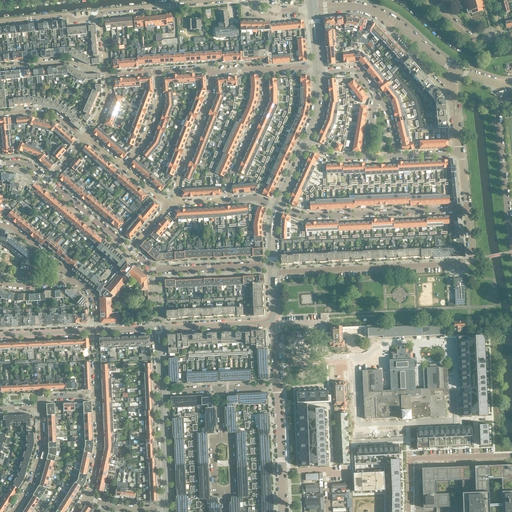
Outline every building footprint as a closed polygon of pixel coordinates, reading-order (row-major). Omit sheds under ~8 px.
[(464,0),(465,2),(464,2),(464,3),(465,2),(465,4),(465,5),(466,7),(466,8),(467,10),(466,10),(468,14),(471,13),(471,14),(474,13),(481,11),(484,10),(484,9),(488,8),(486,4),(486,2),(485,2),(484,0),(464,0)] [(506,0),(498,0),(500,3),(501,8),(508,7),(507,3),(507,1),(506,0)] [(227,12),(220,13),(221,24),(217,24),(217,27),(216,28),(217,38),(230,37),(230,40),(234,40),(237,39),(236,36),(237,36),(236,26),(229,27),(227,12)] [(156,16),(145,17),(145,18),(145,25),(146,28),(146,29),(149,32),(154,28),(154,27),(157,27),(156,16)] [(352,28),(353,16),(351,16),(344,17),(345,29),(345,31),(347,31),(347,29),(349,29),(350,31),(352,31),(352,28)] [(358,29),(360,18),(353,16),(352,28),(358,29)] [(336,25),(335,17),(324,19),(324,26),(325,31),(334,30),(334,28),(336,27),(336,25)] [(344,17),(335,17),(336,25),(336,27),(336,29),(345,29),(344,17)] [(193,20),(192,20),(188,20),(189,30),(199,29),(199,32),(201,31),(201,18),(193,18),(193,20)] [(372,22),(372,21),(370,21),(370,20),(360,18),(358,29),(355,42),(359,43),(361,38),(363,35),(367,29),(372,22)] [(376,25),(372,22),(367,29),(370,33),(371,31),(375,35),(382,29),(379,26),(379,27),(376,25)] [(380,40),(387,34),(382,29),(375,35),(376,36),(380,40)] [(325,31),(325,40),(326,40),(336,39),(335,30),(334,30),(325,31)] [(91,38),(91,40),(89,40),(89,42),(91,42),(91,41),(97,40),(97,33),(91,33),(92,38),(91,38)] [(384,45),(391,38),(387,34),(380,40),(381,42),(377,46),(379,49),(384,45)] [(376,36),(370,42),(374,46),(380,40),(376,36)] [(388,49),(395,43),(391,38),(384,45),(379,49),(381,51),(386,47),(385,46),(388,49)] [(326,40),(325,40),(326,48),(334,47),(336,47),(336,45),(340,44),(339,39),(336,39),(326,40)] [(92,47),(87,47),(87,49),(90,49),(92,48),(98,48),(97,40),(91,41),(91,42),(92,42),(93,45),(92,45),(92,47)] [(393,54),(400,47),(395,43),(388,49),(390,51),(389,52),(389,51),(385,55),(387,58),(393,54)] [(403,51),(400,47),(393,54),(387,58),(389,60),(395,56),(396,57),(395,57),(396,58),(403,51)] [(70,55),(75,57),(78,51),(74,49),(73,49),(72,49),(72,51),(69,51),(70,55)] [(80,60),(83,53),(84,54),(85,52),(81,50),(80,52),(78,51),(75,57),(80,60)] [(396,58),(395,59),(398,63),(400,62),(404,58),(407,55),(403,51),(396,58)] [(356,56),(355,56),(355,62),(359,62),(366,57),(361,52),(356,56)] [(83,53),(80,60),(85,62),(88,56),(84,54),(83,53)] [(90,63),(89,65),(92,64),(100,64),(99,59),(99,55),(96,56),(96,59),(92,59),(92,60),(92,62),(90,63)] [(390,71),(392,74),(409,57),(407,55),(404,58),(400,62),(398,63),(390,71)] [(359,62),(363,67),(371,60),(367,56),(366,57),(359,62)] [(417,67),(410,58),(399,68),(406,77),(417,67)] [(371,60),(363,67),(366,71),(374,65),(371,60)] [(374,65),(366,71),(370,76),(378,69),(374,65)] [(425,75),(417,67),(406,77),(413,85),(425,75)] [(378,69),(370,76),(373,80),(381,74),(378,69)] [(80,79),(83,73),(79,71),(76,77),(75,80),(74,82),(75,83),(77,78),(80,79)] [(418,100),(394,72),(392,74),(397,79),(401,84),(415,102),(421,129),(424,129),(418,100)] [(87,76),(85,80),(84,82),(83,84),(86,84),(86,82),(87,82),(87,80),(94,79),(94,74),(87,75),(87,76)] [(381,74),(373,80),(377,85),(385,78),(381,74)] [(432,83),(425,75),(413,85),(420,93),(425,89),(432,83)] [(385,78),(377,85),(380,89),(388,83),(385,78)] [(347,85),(351,89),(358,84),(354,80),(347,85)] [(202,89),(197,89),(197,91),(206,91),(206,90),(206,81),(200,81),(200,84),(201,84),(202,89)] [(94,83),(93,83),(93,88),(96,88),(96,89),(97,91),(100,92),(102,92),(101,85),(96,85),(96,83),(94,83)] [(388,83),(380,89),(384,94),(392,87),(388,83)] [(432,83),(425,89),(420,93),(428,101),(429,100),(432,97),(437,93),(439,91),(432,83)] [(358,84),(351,89),(355,94),(361,89),(358,84)] [(392,87),(384,94),(387,98),(396,92),(392,87)] [(361,89),(355,94),(358,98),(365,93),(361,89)] [(146,91),(144,96),(151,99),(153,93),(148,92),(146,91)] [(439,91),(432,97),(429,100),(429,101),(430,107),(445,106),(445,100),(444,97),(439,91)] [(396,92),(387,98),(391,102),(399,96),(396,92)] [(89,93),(88,95),(90,96),(89,99),(96,102),(97,99),(98,97),(91,94),(89,93)] [(365,93),(358,98),(362,103),(367,99),(368,98),(365,93)] [(217,94),(215,99),(222,102),(224,97),(222,96),(221,96),(217,94)] [(115,95),(113,100),(122,103),(124,98),(122,98),(115,95)] [(197,96),(195,100),(202,103),(204,98),(203,98),(196,95),(197,96)] [(137,100),(142,101),(149,104),(151,99),(144,96),(142,99),(138,98),(137,100)] [(277,97),(269,96),(269,101),(273,103),(277,105),(277,103),(277,97)] [(399,96),(391,102),(392,107),(402,105),(402,104),(400,97),(399,96)] [(222,102),(215,99),(213,105),(220,108),(222,102)] [(113,100),(112,105),(120,108),(122,103),(113,100)] [(149,104),(142,101),(137,100),(136,101),(141,103),(140,107),(147,109),(149,104)] [(92,110),(94,106),(87,103),(83,101),(82,103),(86,105),(85,107),(92,110)] [(276,111),(278,106),(277,105),(273,103),(269,101),(267,106),(276,111)] [(54,102),(52,109),(57,110),(60,105),(57,103),(54,102)] [(60,105),(57,110),(60,113),(61,112),(66,106),(68,104),(67,103),(66,103),(63,106),(61,104),(60,105)] [(248,103),(246,108),(254,112),(256,106),(248,103)] [(166,104),(164,110),(171,112),(174,106),(166,104)] [(112,105),(110,110),(118,113),(120,108),(112,105)] [(220,108),(213,105),(211,110),(218,113),(220,108)] [(66,106),(61,112),(65,115),(69,109),(71,108),(69,106),(68,108),(66,106)] [(274,116),(276,111),(267,106),(265,111),(274,116)] [(446,116),(445,106),(430,107),(431,118),(446,116)] [(145,115),(147,109),(140,107),(138,112),(145,115)] [(68,118),(76,109),(74,108),(71,111),(69,109),(65,115),(68,118)] [(246,108),(244,113),(251,117),(254,112),(246,108)] [(299,108),(297,114),(307,118),(308,111),(299,108)] [(76,109),(68,118),(71,121),(76,115),(75,114),(77,111),(76,109)] [(137,114),(136,117),(143,120),(145,115),(138,112),(130,109),(129,111),(137,114)] [(328,109),(327,114),(335,116),(337,117),(338,110),(336,109),(328,109)] [(110,110),(108,114),(116,118),(118,113),(110,110)] [(162,115),(163,115),(170,118),(170,117),(171,112),(164,110),(162,115)] [(211,110),(209,115),(210,116),(217,119),(217,118),(216,118),(218,113),(211,110)] [(272,121),(274,116),(265,111),(263,116),(272,121)] [(79,121),(80,120),(77,118),(79,116),(81,114),(79,112),(78,114),(76,116),(76,115),(71,121),(71,122),(74,125),(75,126),(79,121)] [(81,117),(82,118),(84,120),(86,121),(87,122),(91,116),(90,115),(87,113),(85,115),(84,116),(82,115),(81,117)] [(244,113),(242,118),(249,122),(251,117),(244,113)] [(108,114),(106,119),(115,123),(118,124),(119,122),(115,121),(116,118),(108,114)] [(297,114),(295,119),(305,123),(307,118),(297,114)] [(327,114),(326,120),(335,124),(335,123),(337,117),(335,116),(327,114)] [(210,116),(208,121),(215,124),(217,119),(210,116)] [(269,126),(272,121),(263,116),(260,121),(269,126)] [(446,116),(431,118),(432,129),(438,128),(448,128),(446,116)] [(134,122),(141,125),(143,120),(136,117),(135,120),(130,119),(129,121),(134,122)] [(242,118),(240,123),(245,126),(247,127),(249,122),(242,118)] [(84,125),(87,122),(86,121),(84,120),(81,123),(80,122),(81,120),(80,119),(80,120),(79,121),(75,126),(80,130),(84,125)] [(106,119),(104,124),(106,125),(113,128),(114,125),(118,126),(118,124),(115,123),(106,119)] [(295,119),(293,123),(302,128),(305,123),(295,119)] [(186,120),(184,125),(191,128),(193,123),(186,120)] [(326,120),(324,124),(331,128),(333,129),(335,124),(326,120)] [(139,130),(141,125),(134,122),(129,121),(129,123),(133,124),(132,128),(139,130)] [(208,121),(206,126),(213,129),(215,124),(208,121)] [(258,126),(267,131),(269,126),(260,121),(258,126)] [(236,122),(234,127),(243,131),(245,126),(240,123),(238,123),(236,122)] [(51,123),(49,131),(54,132),(59,125),(51,123)] [(293,123),(291,128),(300,133),(302,128),(293,123)] [(324,124),(321,129),(329,133),(330,134),(333,129),(331,128),(324,124)] [(59,125),(54,132),(58,135),(63,129),(59,125)] [(181,125),(180,127),(182,128),(181,131),(189,134),(191,128),(184,125),(183,126),(181,125)] [(206,126),(204,131),(211,134),(213,129),(206,126)] [(256,131),(265,136),(267,131),(258,126),(256,131)] [(93,133),(97,137),(102,131),(98,127),(93,133)] [(234,127),(231,132),(241,136),(243,131),(234,127)] [(137,136),(139,130),(132,128),(131,131),(126,129),(126,131),(130,133),(137,136)] [(298,138),(300,133),(291,128),(289,134),(298,138)] [(63,129),(58,135),(55,138),(56,139),(59,136),(62,139),(68,132),(63,129)] [(321,129),(319,134),(328,139),(330,134),(329,133),(321,129)] [(156,130),(155,135),(162,138),(164,133),(165,133),(157,130),(156,130)] [(102,131),(97,137),(101,140),(107,134),(102,131)] [(129,135),(128,138),(135,141),(137,136),(130,133),(126,131),(125,133),(129,135)] [(181,131),(179,136),(187,139),(189,134),(181,131)] [(204,131),(202,136),(209,139),(211,134),(204,131)] [(254,136),(263,141),(265,136),(256,131),(254,136)] [(68,132),(62,139),(67,142),(72,136),(68,132)] [(231,132),(229,137),(238,141),(241,136),(231,132)] [(107,134),(101,140),(106,144),(111,138),(107,134)] [(298,138),(289,134),(286,139),(296,143),(298,138)] [(319,134),(316,140),(317,142),(323,145),(326,138),(328,139),(319,134)] [(111,138),(106,144),(110,148),(115,142),(116,140),(114,138),(116,136),(114,135),(111,138)] [(155,135),(153,140),(160,145),(160,143),(162,138),(155,135)] [(72,136),(67,142),(71,146),(76,139),(72,136)] [(178,138),(177,141),(185,144),(187,139),(179,136),(178,138)] [(202,136),(200,141),(207,144),(209,139),(202,136)] [(251,141),(260,146),(263,141),(254,136),(251,141)] [(229,137),(227,142),(236,146),(238,141),(229,137)] [(293,148),(296,143),(286,139),(284,144),(293,148)] [(153,140),(149,145),(155,150),(160,145),(153,140)] [(115,142),(110,148),(114,151),(119,145),(121,144),(122,142),(121,141),(118,144),(115,142)] [(176,145),(175,147),(176,147),(183,150),(183,149),(185,144),(177,141),(176,145)] [(200,141),(198,147),(205,150),(207,144),(200,141)] [(249,146),(258,151),(260,146),(251,141),(249,146)] [(23,151),(26,145),(24,144),(20,142),(19,146),(18,147),(17,149),(17,150),(23,152),(23,151)] [(31,146),(28,153),(33,155),(38,143),(36,142),(35,144),(32,143),(31,146)] [(227,142),(225,147),(234,151),(236,146),(227,142)] [(40,144),(38,143),(33,155),(38,157),(42,152),(43,150),(38,148),(40,144)] [(335,149),(334,150),(340,152),(340,151),(341,151),(343,145),(337,143),(334,149),(335,149)] [(87,144),(82,150),(86,154),(92,148),(87,144)] [(293,148),(284,144),(282,148),(291,153),(293,148)] [(55,146),(54,147),(55,149),(57,150),(63,155),(66,151),(64,149),(62,147),(61,146),(60,145),(58,148),(55,146)] [(119,145),(114,151),(119,155),(124,149),(119,145)] [(149,145),(145,149),(152,154),(154,151),(155,150),(149,145)] [(247,151),(256,156),(258,151),(249,146),(247,151)] [(176,147),(174,152),(182,155),(184,150),(183,150),(176,147)] [(198,147),(196,152),(203,155),(205,150),(198,147)] [(225,147),(222,152),(224,153),(231,156),(234,151),(225,147)] [(92,148),(86,154),(89,157),(86,160),(88,161),(91,158),(96,152),(92,148)] [(291,153),(282,148),(280,154),(289,158),(291,153)] [(124,149),(119,155),(123,159),(128,153),(124,149)] [(145,149),(142,153),(144,155),(146,156),(148,158),(152,154),(145,149)] [(57,150),(53,154),(58,158),(59,159),(63,155),(57,150)] [(244,156),(253,161),(256,156),(247,151),(244,156)] [(42,152),(38,157),(37,159),(41,162),(46,157),(47,156),(45,155),(42,152)] [(96,152),(91,158),(88,161),(90,163),(93,159),(95,161),(100,155),(96,152)] [(173,156),(172,158),(180,160),(182,155),(174,152),(173,156)] [(196,152),(194,157),(201,160),(203,155),(196,152)] [(224,153),(222,158),(231,162),(233,157),(231,156),(224,153)] [(311,153),(309,157),(317,161),(320,156),(312,153),(311,153)] [(280,154),(277,158),(287,163),(289,158),(280,154)] [(100,155),(95,161),(99,165),(104,159),(100,155)] [(242,161),(251,166),(253,161),(244,156),(242,161)] [(45,167),(50,161),(46,157),(41,162),(41,163),(45,167)] [(79,167),(83,162),(77,157),(73,161),(79,167)] [(194,157),(192,162),(198,165),(199,165),(201,160),(194,157)] [(309,157),(306,163),(314,166),(316,161),(317,162),(317,161),(309,157)] [(172,159),(170,163),(178,166),(180,160),(172,158),(172,159)] [(222,158),(219,163),(229,167),(231,162),(222,158)] [(277,158),(275,163),(284,168),(287,163),(277,158)] [(104,159),(99,165),(104,169),(109,163),(104,159)] [(130,165),(135,169),(140,163),(136,159),(130,165)] [(45,167),(49,171),(55,164),(50,161),(45,167)] [(73,161),(69,166),(70,166),(76,171),(79,167),(73,161)] [(242,161),(240,167),(249,171),(251,166),(242,161)] [(190,162),(188,167),(196,170),(198,165),(192,162),(190,162)] [(109,163),(104,169),(108,172),(113,166),(109,163)] [(140,163),(135,169),(139,172),(144,167),(140,163)] [(149,170),(146,168),(149,165),(147,163),(144,167),(139,172),(144,176),(149,170)] [(176,171),(178,166),(170,163),(168,168),(175,171),(176,171)] [(219,163),(217,168),(226,172),(229,167),(219,163)] [(275,163),(273,168),(282,172),(284,168),(275,163)] [(306,163),(304,168),(313,172),(315,167),(314,166),(306,163)] [(113,166),(108,172),(108,173),(112,176),(117,170),(113,166)] [(173,176),(175,171),(168,168),(164,166),(163,169),(167,170),(166,173),(173,176)] [(188,167),(186,172),(194,175),(196,170),(188,167)] [(240,167),(237,172),(245,175),(247,176),(249,171),(240,167)] [(217,168),(215,173),(217,174),(224,177),(226,172),(217,168)] [(273,168),(271,173),(280,177),(282,172),(273,168)] [(304,168),(302,173),(311,177),(313,172),(304,168)] [(149,170),(144,176),(148,180),(153,174),(156,170),(154,169),(151,172),(149,170)] [(117,170),(112,176),(116,180),(122,174),(117,170)] [(153,174),(148,180),(152,184),(157,178),(157,177),(159,176),(156,173),(158,172),(156,170),(153,174)] [(59,178),(63,182),(68,176),(64,172),(59,178)] [(185,178),(192,180),(194,175),(186,172),(184,177),(185,178)] [(8,181),(10,175),(4,173),(2,173),(2,181),(2,184),(5,184),(8,185),(8,182),(8,181)] [(271,173),(268,178),(278,183),(280,177),(271,173)] [(302,173),(299,178),(309,182),(311,177),(302,173)] [(14,182),(16,175),(14,174),(14,175),(11,174),(10,175),(8,181),(8,182),(8,185),(11,186),(10,190),(8,197),(11,198),(11,194),(12,191),(13,186),(14,182)] [(16,175),(14,182),(13,186),(12,191),(11,194),(16,196),(18,191),(19,188),(20,184),(22,177),(22,175),(17,174),(16,175)] [(122,174),(116,180),(120,184),(126,177),(122,174)] [(68,176),(63,182),(67,185),(72,180),(75,176),(73,175),(71,178),(68,176)] [(72,180),(67,185),(71,189),(77,183),(74,181),(76,178),(75,176),(72,180)] [(157,178),(152,184),(157,187),(162,181),(163,180),(159,176),(157,177),(157,178)] [(18,191),(17,195),(21,196),(21,195),(26,187),(26,186),(28,180),(27,180),(27,179),(24,178),(24,177),(22,177),(20,184),(19,188),(18,191)] [(126,177),(120,184),(125,187),(130,181),(126,177)] [(268,178),(266,184),(268,184),(275,188),(278,183),(268,178)] [(299,178),(297,183),(306,187),(309,182),(299,178)] [(28,180),(26,186),(28,187),(27,190),(28,191),(29,192),(31,189),(36,183),(34,182),(28,180)] [(77,183),(71,189),(76,193),(81,187),(83,184),(79,180),(77,183)] [(130,181),(125,187),(129,191),(134,184),(130,181)] [(161,191),(166,185),(162,181),(157,187),(161,191)] [(31,189),(29,192),(33,195),(35,193),(40,186),(36,183),(31,189)] [(265,183),(263,188),(264,189),(273,193),(275,188),(268,184),(266,184),(265,183)] [(297,183),(295,188),(302,191),(304,192),(306,187),(297,183)] [(134,184),(129,191),(133,194),(139,188),(134,184)] [(40,186),(35,193),(39,196),(45,190),(40,186)] [(81,187),(76,193),(80,196),(85,190),(81,187)] [(139,188),(133,194),(137,198),(143,192),(139,188)] [(295,188),(293,193),(300,196),(302,191),(295,188)] [(264,189),(262,194),(270,198),(271,197),(273,193),(264,189)] [(45,190),(39,196),(43,200),(49,194),(45,190)] [(85,190),(80,196),(84,200),(89,194),(85,190)] [(138,198),(135,201),(140,205),(142,202),(146,197),(147,195),(143,192),(138,198)] [(293,193),(290,198),(298,201),(300,196),(293,193)] [(49,194),(43,200),(48,204),(53,197),(49,194)] [(90,194),(89,194),(84,200),(89,204),(94,197),(90,194)] [(53,197),(48,204),(52,207),(57,201),(53,197)] [(94,197),(89,204),(93,207),(98,201),(94,197)] [(290,198),(288,202),(289,203),(290,204),(297,207),(299,201),(298,201),(290,198)] [(11,204),(10,206),(12,207),(13,208),(19,201),(17,199),(15,202),(14,200),(11,204)] [(152,201),(149,205),(156,210),(159,206),(153,200),(152,201)] [(57,201),(52,207),(56,211),(62,205),(57,201)] [(98,201),(93,207),(97,211),(103,205),(98,201)] [(62,205),(56,211),(60,215),(66,208),(62,205)] [(103,205),(97,211),(101,215),(107,208),(103,205)] [(149,205),(146,209),(152,214),(156,210),(149,205)] [(258,207),(256,211),(264,214),(266,209),(258,206),(258,207)] [(107,208),(101,215),(106,218),(111,212),(113,210),(108,207),(107,208)] [(66,208),(60,215),(65,218),(70,212),(66,208)] [(146,209),(142,213),(149,218),(152,214),(146,209)] [(15,212),(13,210),(8,216),(12,220),(17,213),(19,212),(17,210),(15,212)] [(256,212),(255,218),(263,220),(264,214),(256,211),(256,212)] [(70,212),(65,218),(69,222),(74,215),(70,212)] [(111,212),(106,218),(110,222),(115,216),(111,212)] [(17,213),(12,220),(16,224),(21,217),(18,214),(17,213)] [(115,216),(110,222),(114,226),(120,219),(122,217),(118,213),(115,216)] [(142,213),(139,217),(145,223),(149,218),(142,213)] [(283,214),(281,219),(288,222),(291,217),(285,215),(283,214)] [(74,215),(69,222),(73,225),(79,219),(74,215)] [(167,216),(161,223),(167,228),(171,223),(173,221),(167,216)] [(21,217),(16,224),(21,227),(26,221),(25,220),(21,217)] [(139,217),(135,222),(141,227),(145,223),(139,217)] [(79,219),(73,225),(77,229),(83,223),(79,219)] [(120,219),(114,226),(119,229),(119,228),(124,223),(120,219)] [(281,219),(280,227),(290,228),(291,223),(288,222),(281,219)] [(25,231),(30,224),(26,221),(21,227),(25,231)] [(134,221),(131,225),(138,231),(141,227),(135,222),(134,221)] [(83,223),(77,229),(82,233),(87,226),(83,223)] [(161,223),(157,227),(164,232),(167,228),(161,223)] [(30,224),(25,231),(29,234),(35,228),(31,225),(30,224)] [(131,225),(127,229),(128,230),(134,235),(138,231),(131,225)] [(82,233),(80,235),(84,239),(86,236),(91,230),(87,226),(82,233)] [(154,231),(160,236),(164,232),(157,227),(154,231)] [(35,228),(29,234),(34,238),(39,231),(38,231),(35,228)] [(0,244),(5,246),(22,260),(22,261),(21,261),(20,268),(31,270),(33,263),(32,263),(34,255),(11,237),(11,236),(8,235),(9,232),(0,229),(0,244)] [(91,230),(86,236),(90,240),(96,233),(91,230)] [(128,230),(124,234),(131,239),(134,235),(128,230)] [(39,231),(34,238),(36,240),(38,242),(43,235),(39,231)] [(43,244),(52,233),(50,231),(45,237),(43,235),(38,242),(42,245),(43,244)] [(152,233),(151,236),(156,240),(158,238),(160,240),(161,240),(162,241),(164,240),(160,236),(154,231),(152,233)] [(52,233),(43,244),(44,244),(44,245),(46,246),(47,247),(53,240),(55,238),(52,236),(54,234),(52,232),(52,233)] [(96,233),(90,240),(93,241),(91,244),(92,245),(94,243),(100,237),(96,233)] [(53,240),(47,247),(48,247),(48,248),(50,249),(52,250),(61,239),(60,237),(55,242),(53,240)] [(94,243),(92,245),(94,247),(96,244),(98,246),(103,240),(100,237),(94,243)] [(61,239),(52,250),(56,254),(61,247),(59,245),(63,240),(61,239)] [(145,241),(140,247),(144,250),(149,244),(153,240),(151,239),(150,241),(149,241),(147,243),(145,241)] [(108,244),(103,240),(98,246),(97,248),(101,251),(108,244)] [(149,244),(144,250),(148,253),(153,248),(153,247),(151,246),(153,243),(152,243),(154,241),(153,240),(149,244)] [(108,244),(101,251),(105,255),(112,247),(111,247),(108,244)] [(61,247),(56,254),(56,255),(58,256),(60,258),(66,251),(69,247),(67,245),(63,249),(61,247)] [(148,253),(151,257),(158,249),(160,247),(158,246),(157,247),(156,247),(155,249),(153,248),(148,253)] [(112,247),(105,255),(109,258),(116,251),(115,250),(112,247)] [(158,249),(151,257),(155,260),(160,254),(158,252),(160,250),(161,248),(160,247),(158,249)] [(450,247),(450,249),(451,258),(459,257),(458,248),(458,247),(453,248),(453,247),(450,247)] [(66,251),(60,258),(61,258),(60,258),(62,260),(63,260),(64,261),(70,254),(66,251)] [(116,251),(109,258),(113,262),(120,254),(119,254),(118,253),(116,251)] [(160,254),(155,260),(157,262),(166,261),(166,253),(163,253),(163,254),(160,254)] [(70,254),(64,261),(66,263),(68,265),(68,264),(69,264),(74,258),(70,254)] [(120,254),(113,262),(115,263),(120,267),(126,260),(120,254)] [(74,258),(69,264),(69,265),(71,267),(71,266),(73,268),(78,261),(74,258)] [(73,268),(72,269),(76,273),(81,266),(78,264),(81,261),(80,260),(78,261),(73,268)] [(104,288),(100,292),(100,293),(100,296),(101,313),(101,317),(101,323),(118,322),(118,320),(119,320),(120,320),(120,316),(118,316),(118,312),(112,312),(111,298),(112,298),(113,296),(114,296),(128,279),(129,280),(130,278),(129,277),(130,276),(134,280),(135,279),(141,284),(141,290),(144,290),(147,290),(148,290),(147,280),(146,279),(147,277),(133,266),(132,267),(128,263),(128,262),(120,271),(121,271),(106,289),(104,288)] [(81,266),(76,273),(80,276),(86,268),(82,265),(81,266)] [(86,268),(80,276),(80,277),(81,276),(82,277),(82,278),(84,280),(91,272),(92,271),(88,267),(86,268)] [(110,279),(111,281),(120,272),(118,270),(110,279)] [(91,272),(84,280),(86,282),(87,282),(88,283),(95,275),(91,272)] [(93,286),(99,279),(100,277),(96,274),(95,275),(88,283),(89,284),(89,283),(90,284),(91,285),(92,286),(92,287),(93,286)] [(253,275),(253,276),(253,281),(253,283),(254,283),(263,283),(264,283),(264,276),(263,276),(262,275),(253,275)] [(465,293),(465,289),(466,289),(465,278),(454,278),(455,305),(465,304),(464,293),(465,293)] [(93,286),(92,287),(99,292),(106,285),(100,280),(99,279),(93,286)] [(253,283),(253,284),(253,292),(263,291),(263,283),(254,283),(253,283)] [(64,289),(64,290),(65,293),(65,297),(65,300),(66,300),(68,298),(68,297),(68,296),(73,289),(64,289)] [(73,289),(68,296),(74,301),(80,295),(73,289)] [(263,299),(263,291),(253,292),(252,291),(252,300),(263,299)] [(86,300),(80,295),(74,301),(80,306),(80,307),(85,307),(85,306),(86,306),(86,300)] [(263,307),(263,299),(252,300),(252,308),(263,307)] [(254,314),(251,314),(251,315),(251,316),(254,316),(264,315),(264,314),(264,307),(263,307),(254,308),(254,314)] [(466,321),(453,322),(454,328),(455,332),(461,332),(464,332),(464,331),(467,331),(466,327),(466,321)] [(444,322),(436,323),(437,335),(445,335),(444,324),(444,322)] [(367,337),(367,326),(342,327),(336,327),(332,328),(332,327),(330,329),(330,330),(330,332),(330,335),(331,335),(331,339),(330,339),(331,347),(334,347),(334,348),(334,349),(335,350),(340,350),(341,349),(341,347),(345,347),(345,341),(344,341),(343,341),(343,338),(344,338),(367,337)] [(256,331),(245,331),(246,342),(246,344),(251,344),(251,345),(256,345),(256,340),(256,331)] [(266,331),(256,331),(256,340),(266,339),(266,331)] [(178,334),(168,335),(168,344),(179,344),(178,334)] [(188,334),(178,334),(179,344),(179,349),(184,348),(184,347),(189,347),(189,344),(188,334)] [(466,336),(458,337),(462,416),(465,416),(485,415),(488,415),(485,336),(482,336),(466,336)] [(266,339),(256,340),(256,345),(256,348),(267,348),(266,339)] [(66,340),(58,341),(59,351),(64,351),(64,348),(67,348),(66,340)] [(68,340),(66,340),(67,348),(69,348),(70,351),(75,351),(74,340),(68,340)] [(34,342),(27,342),(28,353),(33,353),(33,349),(35,349),(35,341),(34,341),(34,342)] [(36,341),(35,341),(35,349),(38,349),(38,352),(43,352),(43,341),(36,341)] [(50,341),(43,341),(43,352),(48,352),(48,348),(51,348),(51,341),(50,341)] [(52,341),(51,341),(51,348),(54,348),(54,352),(59,351),(58,341),(52,341)] [(5,342),(4,343),(4,350),(7,350),(7,354),(12,353),(11,343),(5,343),(5,342)] [(18,342),(11,343),(12,353),(17,353),(17,350),(20,350),(19,342),(18,342)] [(20,342),(19,342),(20,350),(22,350),(22,353),(28,353),(27,342),(20,342)] [(179,344),(168,344),(169,353),(179,353),(179,349),(179,344)] [(381,370),(363,371),(365,414),(366,419),(384,418),(403,418),(403,419),(411,419),(411,417),(414,417),(446,416),(445,404),(445,402),(445,401),(444,401),(444,395),(449,395),(449,394),(449,388),(448,388),(447,367),(443,367),(440,367),(440,364),(437,364),(430,364),(430,368),(427,368),(423,368),(424,389),(416,389),(415,370),(414,360),(414,359),(413,359),(412,351),(408,351),(408,347),(394,348),(395,352),(390,352),(391,361),(390,361),(391,376),(391,391),(382,391),(381,370)] [(226,381),(225,371),(217,372),(217,377),(220,376),(221,382),(226,381)] [(221,382),(220,376),(217,377),(217,372),(212,372),(212,382),(219,382),(221,382)] [(337,383),(333,383),(333,394),(333,398),(333,401),(334,401),(334,405),(341,405),(341,407),(348,407),(347,403),(348,403),(348,399),(347,399),(347,393),(347,382),(341,382),(337,382),(337,383)] [(299,392),(297,392),(297,395),(297,400),(297,403),(300,403),(301,404),(307,404),(331,403),(331,395),(328,395),(328,390),(326,391),(324,391),(321,391),(319,391),(316,391),(314,391),(311,391),(309,391),(306,391),(304,392),(301,392),(299,392)] [(227,407),(225,407),(234,407),(236,407),(236,404),(238,404),(238,403),(237,395),(233,395),(233,396),(228,397),(227,398),(227,403),(226,403),(227,407)] [(212,403),(212,398),(211,397),(206,398),(206,397),(202,397),(202,404),(202,405),(204,405),(204,408),(206,408),(215,408),(214,407),(213,403),(212,403)] [(325,409),(325,408),(324,408),(322,408),(314,408),(310,409),(307,409),(307,408),(307,404),(301,404),(298,404),(297,404),(297,405),(297,409),(298,410),(298,413),(298,417),(298,420),(298,422),(298,424),(298,429),(298,432),(299,433),(299,436),(299,440),(299,443),(299,444),(299,447),(299,452),(299,454),(300,456),(300,459),(300,463),(300,466),(300,467),(303,467),(312,466),(316,466),(324,466),(327,466),(325,412),(325,411),(325,409)] [(347,414),(334,414),(335,418),(335,421),(335,425),(335,424),(335,428),(335,431),(335,435),(336,438),(335,438),(336,441),(336,445),(336,448),(336,451),(336,452),(336,454),(336,455),(337,458),(336,458),(337,458),(337,461),(337,463),(349,463),(349,448),(348,441),(348,438),(348,434),(348,428),(348,424),(347,424),(347,414)] [(13,421),(12,421),(12,423),(17,423),(17,425),(21,425),(20,421),(20,415),(12,416),(13,421)] [(29,415),(25,415),(26,425),(26,430),(28,430),(28,427),(30,427),(31,427),(33,426),(34,426),(35,425),(35,420),(33,418),(32,418),(32,415),(29,415)] [(5,416),(3,416),(3,420),(5,420),(6,428),(8,428),(8,433),(10,433),(10,430),(10,426),(12,426),(12,423),(12,421),(13,421),(12,416),(5,416)] [(472,441),(472,434),(472,430),(472,427),(471,427),(468,427),(464,428),(461,428),(460,428),(457,428),(453,428),(450,428),(448,428),(445,428),(444,428),(441,429),(438,429),(436,429),(431,429),(429,429),(428,429),(425,429),(422,429),(420,429),(417,430),(417,432),(417,436),(417,448),(418,448),(420,448),(472,446),(472,441)] [(0,444),(0,450),(1,450),(5,452),(5,451),(7,452),(8,452),(9,450),(6,449),(3,448),(4,446),(2,445),(0,444)] [(394,451),(391,452),(391,455),(394,455),(394,460),(400,459),(399,455),(399,452),(399,448),(399,445),(396,446),(394,446),(393,446),(394,451)] [(48,448),(48,454),(56,456),(56,451),(60,451),(60,447),(56,447),(48,448)] [(21,453),(20,456),(22,457),(24,458),(23,460),(29,462),(30,456),(21,453)] [(45,464),(43,470),(54,473),(55,471),(52,470),(53,466),(45,464)] [(511,511),(511,464),(422,468),(423,508),(450,507),(450,493),(449,481),(462,480),(463,493),(463,511),(511,511)] [(24,477),(25,472),(20,470),(19,473),(15,472),(15,474),(17,475),(19,476),(23,479),(24,477)] [(357,473),(355,473),(354,473),(354,491),(358,491),(360,491),(362,491),(364,491),(375,490),(377,490),(380,490),(382,490),(385,490),(384,472),(381,472),(379,472),(376,472),(374,472),(364,473),(361,473),(359,473),(357,473)] [(75,476),(75,477),(78,478),(84,482),(85,481),(87,475),(86,475),(79,473),(78,477),(75,476)] [(42,475),(40,480),(51,483),(51,482),(49,481),(50,477),(42,475)] [(14,476),(12,479),(20,484),(23,479),(19,476),(17,478),(14,476)] [(85,483),(84,482),(78,478),(75,477),(74,479),(77,480),(75,483),(81,487),(82,487),(85,483)] [(12,479),(10,481),(12,482),(11,484),(12,485),(13,485),(13,486),(17,488),(17,489),(20,484),(12,479)] [(69,483),(68,485),(78,491),(81,487),(75,483),(74,482),(72,485),(69,483)] [(5,487),(6,488),(14,493),(17,488),(13,486),(13,485),(12,485),(11,487),(9,486),(7,485),(6,486),(5,487)] [(47,488),(39,485),(39,486),(38,486),(35,490),(42,495),(45,496),(46,495),(43,493),(47,488)] [(70,488),(68,491),(75,496),(78,491),(68,485),(67,487),(70,488)] [(5,487),(4,490),(6,491),(5,493),(6,494),(11,497),(14,493),(6,488),(5,487)] [(32,495),(33,495),(39,499),(41,496),(44,498),(45,496),(42,495),(35,490),(32,495)] [(63,493),(62,494),(72,500),(75,496),(68,491),(66,494),(63,493)] [(1,494),(0,495),(0,496),(8,502),(11,497),(6,494),(5,496),(2,494),(1,494)] [(62,494),(61,496),(64,498),(62,501),(69,505),(72,500),(62,494)] [(40,500),(39,499),(33,495),(30,500),(40,506),(41,504),(38,502),(40,500)] [(0,496),(0,500),(0,502),(1,503),(0,503),(5,507),(8,502),(0,496)] [(40,506),(30,500),(27,504),(34,509),(36,506),(39,508),(40,506)] [(58,502),(57,504),(66,510),(69,505),(62,501),(60,504),(58,502)]
